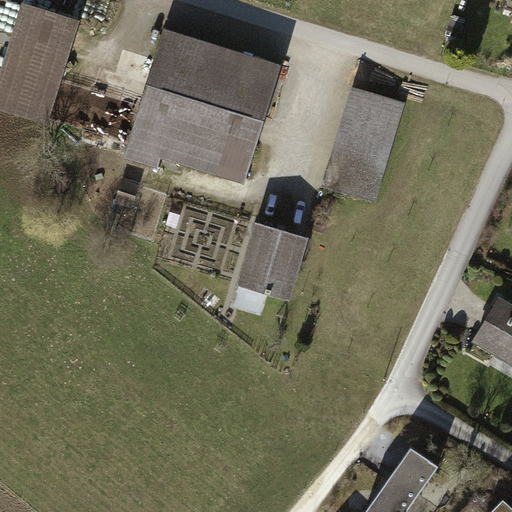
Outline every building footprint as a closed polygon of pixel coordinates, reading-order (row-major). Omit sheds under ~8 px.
[(76,22),(28,7),(0,96),(0,104),(46,118),(76,22)] [(282,65),(165,30),(149,83),(148,85),(127,155),(159,165),(165,145),(250,170),(282,65)] [(400,103),(360,90),(330,190),(370,202),(400,103)] [(306,236),(259,223),(241,283),(288,297),(306,236)] [(511,305),(500,299),(476,341),(498,354),(501,349),(511,355),(511,305)] [(407,511),(440,466),(412,446),(365,511),(407,511)] [(511,511),(511,505),(505,499),(492,511),(511,511)]
